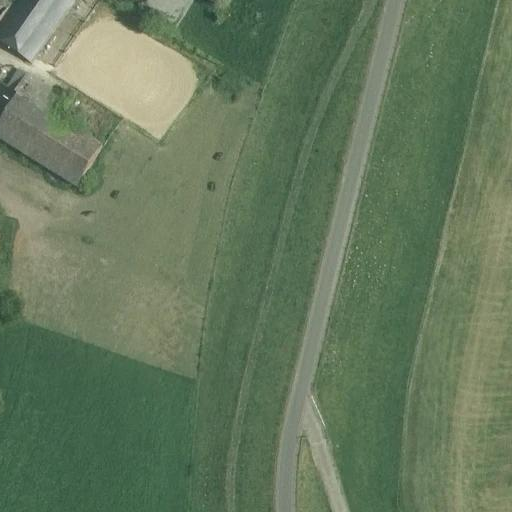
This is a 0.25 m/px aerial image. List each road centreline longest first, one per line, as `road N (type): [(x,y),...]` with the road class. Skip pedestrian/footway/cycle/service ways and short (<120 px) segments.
road 1 (unclassified): [(289,511),(301,397),(399,0)]
road 2 (track): [(301,397),(340,511)]
